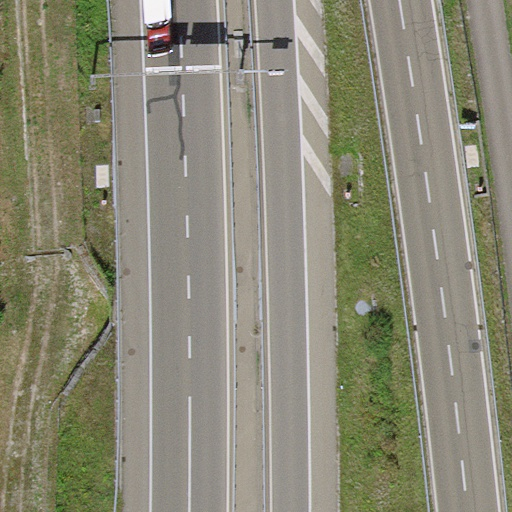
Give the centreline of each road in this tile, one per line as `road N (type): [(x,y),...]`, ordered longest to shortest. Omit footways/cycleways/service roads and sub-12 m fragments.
road 1 (motorway): [(468,511),(399,0)]
road 2 (motorway): [(292,511),(277,0)]
road 3 (motorway): [(178,0),(189,511)]
road 4 (track): [(511,229),(482,0)]
